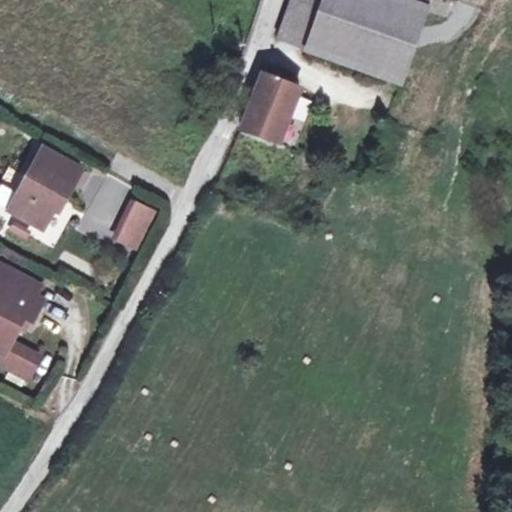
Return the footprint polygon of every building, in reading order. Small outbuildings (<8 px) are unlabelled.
[(284,0),(274,37),(393,77),(416,0),(284,0)] [(289,75),(273,68),(269,76),(285,83),(289,75)] [(269,76),(263,72),(238,129),(277,143),(297,88),(285,83),(269,76)] [(380,133),(343,126),(335,167),(372,175),(380,133)] [(79,167),(35,146),(21,172),(3,163),(0,168),(0,212),(4,206),(38,225),(56,193),(63,197),(79,167)] [(131,200),(112,237),(132,248),(151,210),(131,200)] [(38,279),(0,260),(0,277),(31,293),(38,279)] [(31,293),(0,277),(0,347),(5,349),(23,314),(33,318),(42,299),(31,293)] [(39,355),(19,346),(9,368),(28,377),(39,355)]
